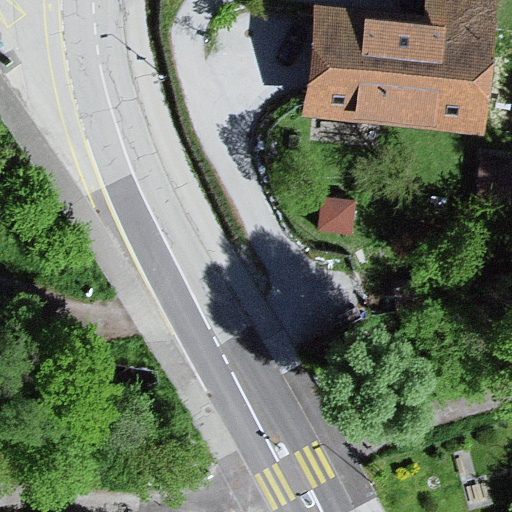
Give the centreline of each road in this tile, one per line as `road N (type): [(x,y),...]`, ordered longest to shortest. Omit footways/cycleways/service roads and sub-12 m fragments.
road 1 (residential): [(91,0),(114,110),(165,234),(317,511)]
road 2 (track): [(0,304),(128,317),(199,293)]
